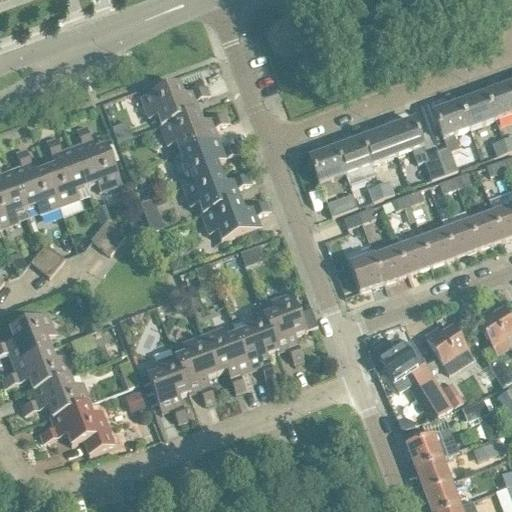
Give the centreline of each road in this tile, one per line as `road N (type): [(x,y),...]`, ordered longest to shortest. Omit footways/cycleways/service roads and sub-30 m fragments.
road 1 (residential): [(357,386),(58,487),(33,489),(0,446)]
road 2 (residential): [(268,141),(503,56),(511,44)]
road 3 (residential): [(339,335),(268,141)]
road 4 (residential): [(339,335),(511,272)]
road 5 (residential): [(268,141),(219,0)]
road 6 (residential): [(404,511),(357,386)]
road 7 (unclassified): [(76,51),(197,0)]
